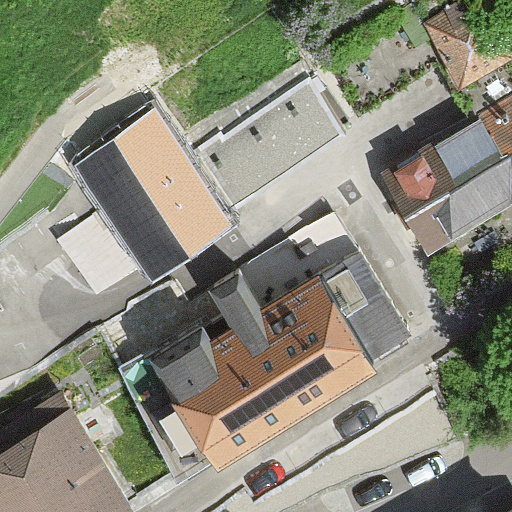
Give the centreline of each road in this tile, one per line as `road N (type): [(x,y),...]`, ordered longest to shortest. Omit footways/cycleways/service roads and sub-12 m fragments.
road 1 (residential): [(182,511),(511,293)]
road 2 (residential): [(394,511),(511,458)]
